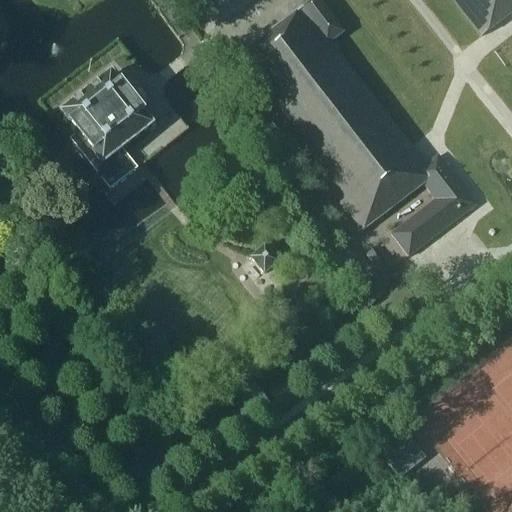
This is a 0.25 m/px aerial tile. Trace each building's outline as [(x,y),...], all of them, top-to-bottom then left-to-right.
[(312,0),(228,65),(357,234),(422,184),(431,177),(424,167),(334,51),(340,46),(334,39),(342,33),(316,0),(312,0)] [(511,0),(450,0),(481,38),(511,13),(511,0)] [(68,143),(108,194),(136,171),(120,151),(149,128),(108,76),(58,115),(76,137),(68,143)] [(435,201),(390,235),(407,258),(453,223),(461,217),(475,207),(437,157),(424,167),(431,177),(422,184),(435,201)] [(248,258),(263,276),(278,264),(263,246),(248,258)] [(406,438),(391,450),(382,439),(372,447),(398,481),(424,461),(406,438)]
